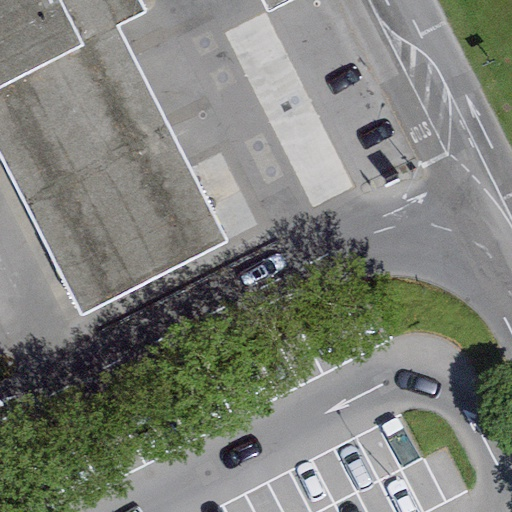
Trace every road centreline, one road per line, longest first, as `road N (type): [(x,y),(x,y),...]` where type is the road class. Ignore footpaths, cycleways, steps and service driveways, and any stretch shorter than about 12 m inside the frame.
road 1 (unclassified): [(0,403),(320,237),(466,174)]
road 2 (unclassified): [(466,174),(380,0)]
